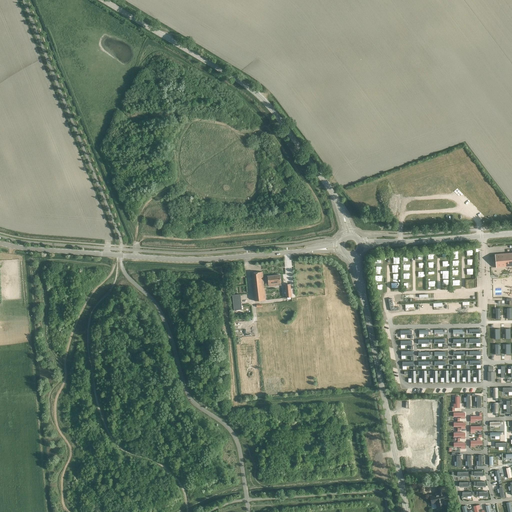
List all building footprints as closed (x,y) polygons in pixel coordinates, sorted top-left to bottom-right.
[(511,252),(495,254),(496,267),(511,265),(511,252)] [(255,301),(265,299),(262,271),(252,272),(255,301)] [(268,284),(278,283),(277,275),(267,276),(268,284)] [(233,311),(241,310),(240,294),(232,295),(233,311)] [(418,419),(419,416),(412,412),(411,415),(410,419),(410,422),(410,426),(411,429),(412,433),(412,436),(412,439),(412,443),(413,446),(414,450),(416,453),(418,455),(421,458),(423,460),(426,462),(430,463),(432,455),(429,454),(428,454),(426,452),(424,450),(423,448),(422,447),(421,444),(420,442),(420,439),(420,437),(420,434),(419,431),(418,429),(418,426),(418,423),(418,421),(418,419)] [(443,501),(448,500),(446,493),(444,493),(443,487),(437,488),(438,495),(430,496),(432,503),(436,502),(438,508),(444,507),(443,501)]
